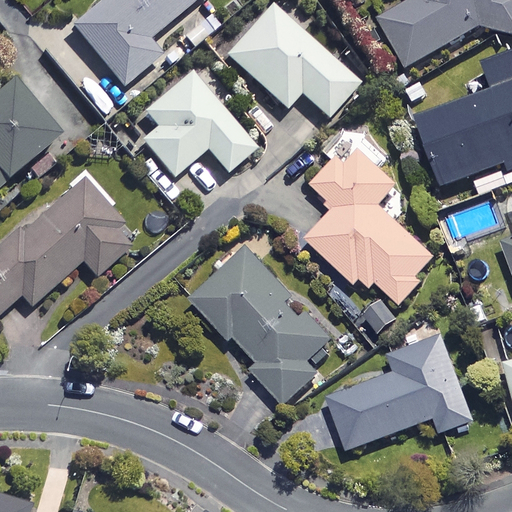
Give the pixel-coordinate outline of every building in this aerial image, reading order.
[(193,0),(102,0),(69,29),(120,88),(158,56),(145,41),(193,0)] [(511,0),(410,0),(376,19),(406,73),(486,29),(511,35),(511,0)] [(335,67),(268,7),(223,56),(283,111),(297,95),(325,120),(364,78),(343,59),(335,67)] [(511,58),(511,55),(479,67),(488,92),(413,121),(439,190),(503,167),(506,175),(511,172),(511,58)] [(252,151),(187,74),(141,113),(155,129),(139,143),(170,179),(203,151),(223,175),(252,151)] [(0,184),(53,139),(6,84),(0,88),(0,184)] [(377,172),(387,161),(347,124),(318,155),(329,166),(308,189),(332,211),(304,241),(353,287),(363,276),(398,308),(437,265),(393,224),(412,204),(377,172)] [(106,211),(81,179),(0,243),(0,312),(19,298),(26,307),(80,264),(91,278),(130,247),(103,213),(106,211)] [(511,242),(500,247),(511,277),(511,242)] [(289,297),(245,250),(189,303),(227,343),(231,339),(255,364),(248,371),(282,408),(315,377),(303,365),(325,344),(284,301),(289,297)] [(471,423),(440,337),(386,356),(392,374),(325,399),(344,453),(432,421),(437,436),(471,423)] [(511,363),(503,366),(511,400),(511,363)] [(23,511),(26,506),(0,497),(0,511),(23,511)]
